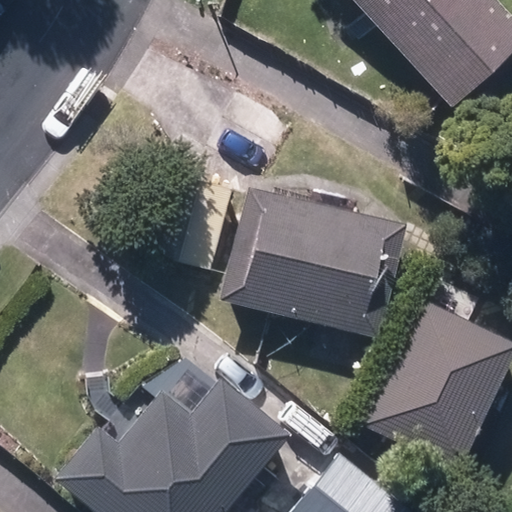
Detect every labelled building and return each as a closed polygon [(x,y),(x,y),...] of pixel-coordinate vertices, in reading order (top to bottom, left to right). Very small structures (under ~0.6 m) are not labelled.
[(471,0),(326,0),(440,111),(511,39),(471,0)] [(224,187),(152,175),(138,263),(209,275),(223,195),(224,187)] [(229,197),(204,305),(364,341),(388,233),(229,197)] [(414,310),(354,429),(444,474),(503,355),(414,310)] [(84,435),(44,484),(79,511),(214,511),(271,443),(204,388),(176,422),(146,398),(103,450),(84,435)] [(331,459),(287,511),(392,511),(394,511),(331,459)]
